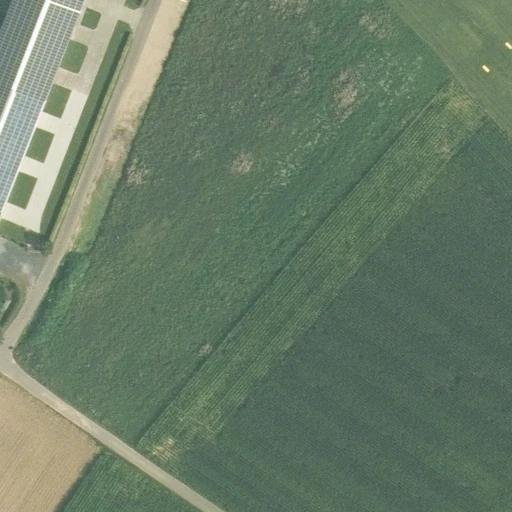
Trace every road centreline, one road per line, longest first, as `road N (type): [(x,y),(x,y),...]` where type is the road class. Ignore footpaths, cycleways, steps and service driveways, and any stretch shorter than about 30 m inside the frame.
road 1 (unclassified): [(155,0),(57,252),(0,351)]
road 2 (track): [(212,511),(0,364)]
